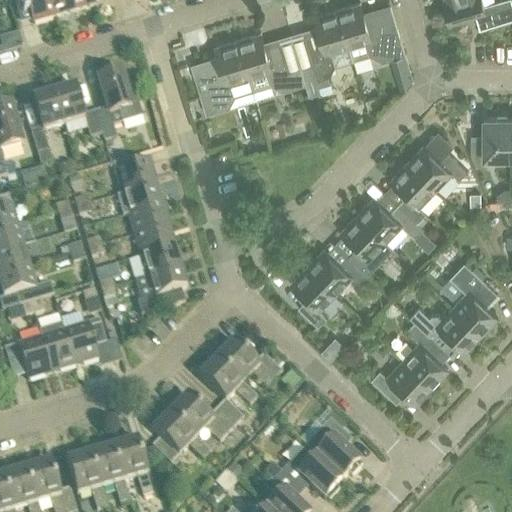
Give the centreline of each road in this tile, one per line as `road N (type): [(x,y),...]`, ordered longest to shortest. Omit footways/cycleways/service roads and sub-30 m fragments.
road 1 (residential): [(0,429),(122,394),(231,288)]
road 2 (residential): [(218,242),(304,215),(430,89)]
road 3 (residential): [(420,470),(231,288)]
road 4 (residential): [(218,242),(147,24)]
road 5 (residential): [(0,66),(147,24)]
road 6 (residential): [(511,376),(420,470)]
